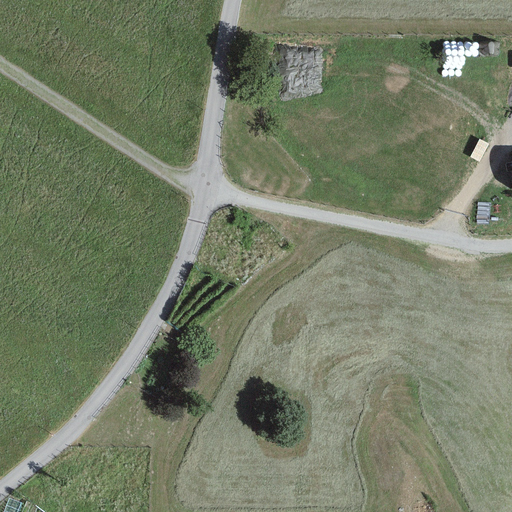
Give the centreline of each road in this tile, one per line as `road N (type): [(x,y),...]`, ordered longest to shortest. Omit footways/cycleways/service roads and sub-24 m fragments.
road 1 (unclassified): [(204,191),(182,262),(126,363),(76,424),(0,490)]
road 2 (unclassified): [(511,242),(468,244),(204,191)]
road 3 (residential): [(204,191),(171,178),(0,65)]
road 4 (unclassified): [(232,0),(204,191)]
